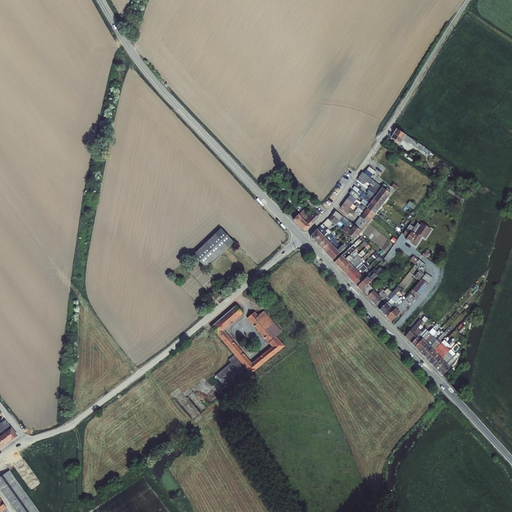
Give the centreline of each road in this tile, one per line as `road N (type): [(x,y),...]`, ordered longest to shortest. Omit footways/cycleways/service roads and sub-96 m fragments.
road 1 (unclassified): [(24,441),(66,428),(301,238)]
road 2 (tertiary): [(301,238),(154,82),(100,0)]
road 3 (tertiary): [(511,460),(301,238)]
road 4 (unclassified): [(301,238),(386,130),(468,0)]
